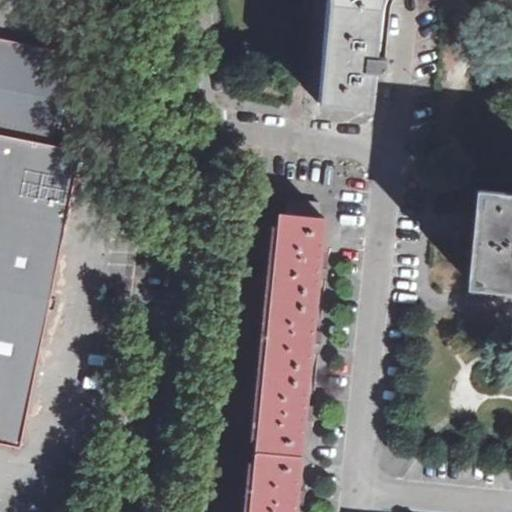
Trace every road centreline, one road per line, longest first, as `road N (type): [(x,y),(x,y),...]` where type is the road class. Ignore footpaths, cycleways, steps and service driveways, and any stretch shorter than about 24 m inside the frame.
road 1 (residential): [(188,0),(207,124),(202,228),(177,395),(145,511)]
road 2 (unknown): [(31,479),(75,345),(102,194)]
